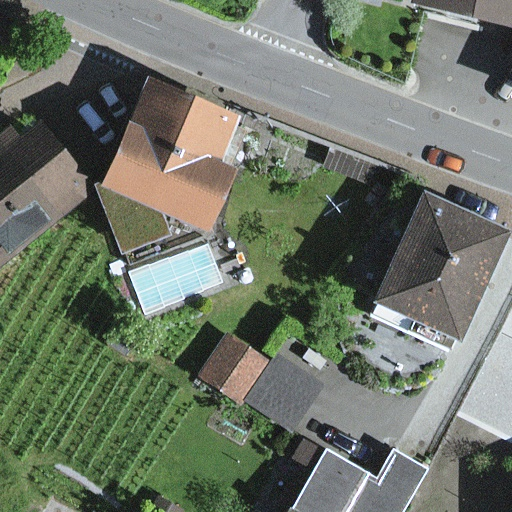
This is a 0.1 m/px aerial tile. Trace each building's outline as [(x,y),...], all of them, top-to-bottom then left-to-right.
[(511,0),(420,0),(511,22),(511,0)] [(223,123),(123,78),(72,192),(197,247),(228,179),(203,168),(223,123)] [(19,127),(0,140),(0,236),(65,190),(19,127)] [(503,234),(413,197),(363,318),(452,355),(503,234)] [(264,346),(233,326),(206,365),(237,386),(264,346)] [(333,379),(280,343),(248,390),(301,426),(333,379)] [(383,489),(332,458),(298,511),(419,511),(439,480),(403,458),(383,489)]
